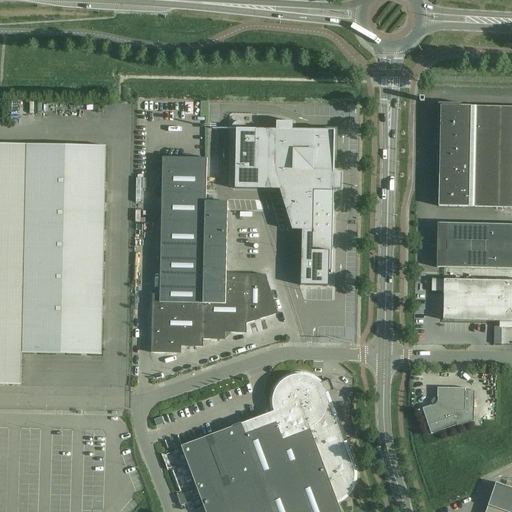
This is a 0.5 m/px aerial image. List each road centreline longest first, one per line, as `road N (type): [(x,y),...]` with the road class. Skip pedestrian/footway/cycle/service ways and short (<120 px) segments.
road 1 (unclassified): [(170,511),(141,435),(138,401),(282,354),(384,355)]
road 2 (secondary): [(362,16),(133,0)]
road 3 (secondary): [(384,355),(388,153)]
road 4 (secondary): [(405,511),(386,442),(384,355)]
road 5 (unclassified): [(511,359),(384,355)]
